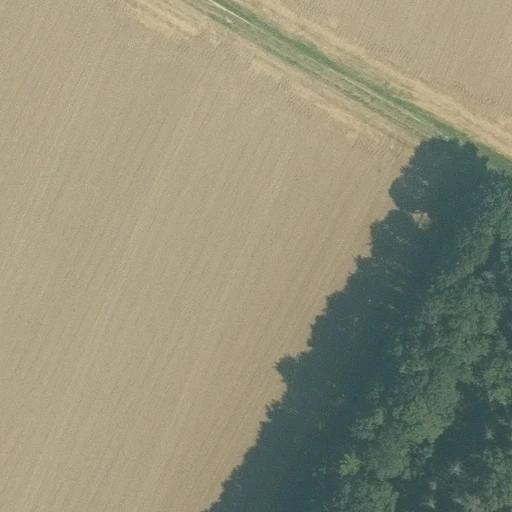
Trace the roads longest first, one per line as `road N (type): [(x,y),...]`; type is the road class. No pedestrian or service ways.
road 1 (track): [(292,511),(478,163)]
road 2 (track): [(193,0),(478,163),(511,201)]
